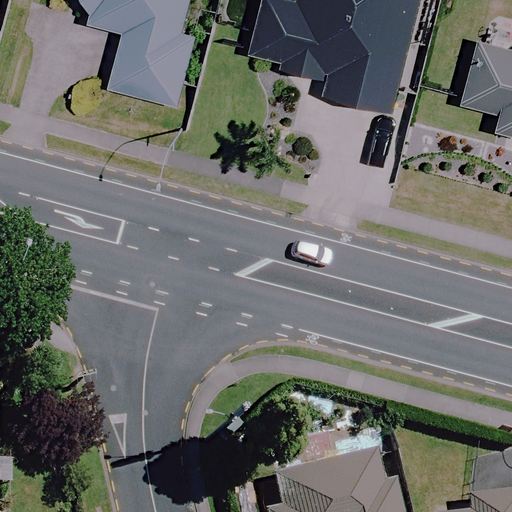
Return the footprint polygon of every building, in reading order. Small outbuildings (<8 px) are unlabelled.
[(82,0),(90,14),(87,24),(124,33),(109,91),(177,108),(195,36),(183,32),(190,0),(82,0)] [(263,0),(248,58),(278,66),(277,72),(323,84),(320,95),(388,113),(417,0),(294,0),(294,3),(281,0),(263,0)] [(511,25),(487,18),(463,106),(499,116),(495,133),(511,137),(511,25)] [(253,484),(259,511),(391,511),(380,457),(253,484)] [(511,511),(510,496),(458,501),(459,511),(511,511)]
